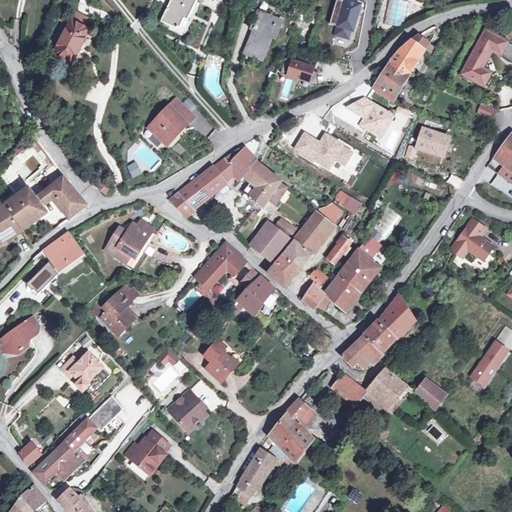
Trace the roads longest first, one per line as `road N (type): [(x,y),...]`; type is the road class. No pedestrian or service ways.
road 1 (residential): [(153,194),(355,85),(416,29),(511,0)]
road 2 (residential): [(153,194),(206,234),(229,234),(270,281),(343,338)]
road 3 (residential): [(211,511),(268,424),(343,338)]
road 4 (residential): [(98,207),(38,130),(0,42)]
road 5 (residential): [(343,338),(406,271),(462,192)]
road 6 (residential): [(0,287),(35,249),(98,207)]
